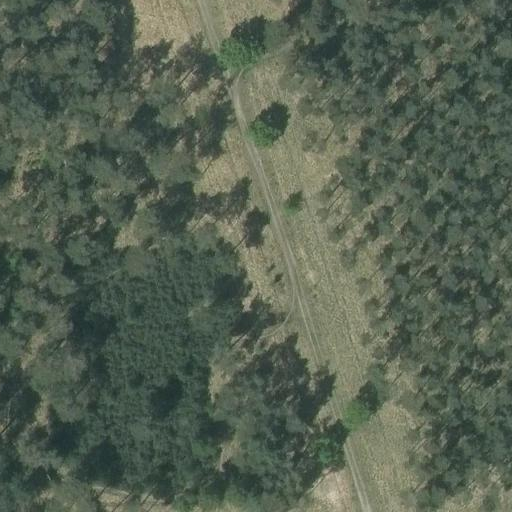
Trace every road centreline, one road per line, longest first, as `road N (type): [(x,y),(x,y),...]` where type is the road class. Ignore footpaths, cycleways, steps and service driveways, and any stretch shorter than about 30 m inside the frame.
road 1 (track): [(411,0),(230,83),(296,285)]
road 2 (track): [(296,285),(365,511)]
